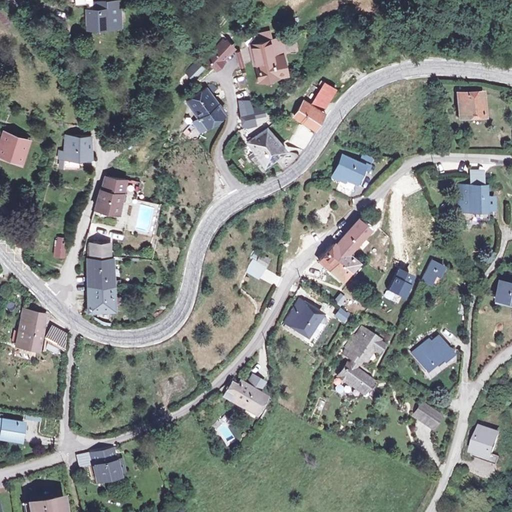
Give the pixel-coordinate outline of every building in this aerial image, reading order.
[(77,0),(78,4),(91,4),(91,26),(123,26),(122,3),(96,3),(95,0),(77,0)] [(264,37),(253,39),(249,49),(266,46),(264,37)] [(232,50),(224,42),(208,60),(217,66),(223,60),(232,50)] [(266,46),(249,49),(257,83),(282,78),(279,64),(270,66),(266,46)] [(196,62),(185,73),(190,79),(201,68),(196,62)] [(319,88),(306,109),(319,117),(332,95),(319,88)] [(184,107),(196,120),(192,124),(198,133),(223,114),(202,91),(188,101),(184,107)] [(479,98),(457,98),(458,118),(480,118),(479,98)] [(289,119),(311,131),(319,117),(306,109),(300,105),(289,119)] [(258,108),(249,110),(252,121),(261,119),(258,108)] [(238,113),(240,126),(245,128),(253,126),(252,121),(249,110),(248,110),(238,113)] [(183,134),(187,139),(194,132),(189,127),(183,134)] [(262,129),(247,142),(245,139),(242,142),(264,169),(282,155),(271,141),(262,129)] [(24,145),(2,137),(0,143),(0,156),(17,164),(24,145)] [(86,139),(61,142),(63,160),(75,160),(91,159),(91,155),(87,156),(86,139)] [(361,162),(339,153),(330,176),(351,184),(361,162)] [(371,157),(361,153),(358,161),(361,162),(368,165),(371,157)] [(75,160),(63,160),(62,160),(63,170),(75,169),(75,160)] [(469,173),(468,181),(482,181),(482,173),(469,173)] [(120,195),(122,182),(101,179),(100,193),(97,192),(93,210),(101,212),(101,216),(109,218),(109,214),(115,215),(118,195),(120,195)] [(391,188),(397,193),(405,184),(399,179),(391,188)] [(460,186),(460,212),(484,212),(485,197),(485,187),(482,187),(482,181),(468,181),(468,186),(460,186)] [(341,285),(357,267),(348,259),(368,235),(357,227),(336,251),(333,249),(318,267),(341,285)] [(63,245),(52,244),(51,258),(62,258),(63,245)] [(106,248),(89,248),(89,260),(106,260),(106,248)] [(259,283),(264,271),(258,268),(261,262),(256,259),(247,277),(259,283)] [(445,266),(430,259),(421,278),(430,282),(437,269),(442,271),(445,266)] [(267,265),(261,262),(258,268),(264,271),(267,265)] [(110,288),(110,263),(87,263),(87,288),(87,312),(110,312),(110,288)] [(510,289),(501,287),(498,300),(511,303),(511,285),(510,285),(510,289)] [(358,290),(354,286),(350,291),(355,295),(358,290)] [(344,303),(339,300),(333,308),(338,311),(344,303)] [(322,318),(300,303),(284,326),(286,327),(284,330),(287,333),(290,329),(307,340),(322,318)] [(43,318),(20,314),(14,349),(38,352),(43,318)] [(347,318),(341,314),(337,320),(343,324),(347,318)] [(376,353),(381,346),(376,343),(377,341),(362,330),(355,339),(353,338),(347,346),(352,350),(346,357),(352,362),(348,366),(346,365),(336,378),(344,384),(346,383),(360,393),(369,381),(353,370),(361,360),(363,362),(365,359),(371,350),(376,353)] [(436,334),(411,353),(424,369),(448,349),(436,334)] [(59,347),(48,342),(47,349),(57,354),(59,347)] [(247,371),(243,379),(257,386),(261,377),(247,371)] [(373,384),(369,381),(360,393),(364,396),(373,384)] [(228,386),(221,402),(253,415),(261,397),(237,385),(236,389),(228,386)] [(429,426),(437,414),(419,402),(411,415),(429,426)] [(22,428),(0,425),(0,443),(20,446),(22,428)] [(486,454),(494,434),(477,426),(470,447),(486,454)] [(484,459),(486,454),(470,447),(468,453),(484,459)] [(120,461),(116,450),(88,456),(91,468),(94,481),(99,480),(111,477),(119,476),(117,467),(121,466),(120,461)] [(22,509),(22,511),(59,511),(57,502),(22,509)]
